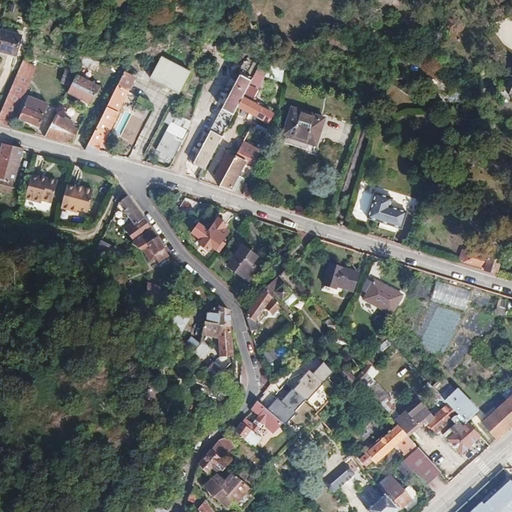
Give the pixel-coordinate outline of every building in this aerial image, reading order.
[(3,34),(0,41),(0,52),(16,59),(24,40),(4,32),(3,34)] [(98,61),(88,56),(85,54),(81,62),(80,63),(94,70),(98,61)] [(246,56),(231,85),(243,91),(257,64),(257,63),(246,56)] [(161,58),(151,79),(159,83),(160,80),(172,86),(171,89),(177,93),(178,93),(188,72),(161,58)] [(268,64),(259,60),(257,64),(243,91),(235,106),(264,123),(269,114),(259,109),(261,106),(251,101),(253,98),(251,97),(268,64)] [(21,61),(0,110),(0,121),(10,124),(14,116),(23,94),(34,67),(21,61)] [(124,72),(117,85),(128,91),(135,78),(124,72)] [(90,103),(99,85),(75,74),(66,92),(90,103)] [(159,83),(171,89),(172,86),(160,80),(159,83)] [(96,153),(98,149),(128,91),(117,85),(85,146),(83,149),(96,153)] [(243,91),(231,85),(224,98),(231,114),(235,106),(243,91)] [(23,94),(14,116),(18,117),(27,96),(23,94)] [(48,104),(27,96),(18,117),(39,126),(48,104)] [(226,124),(231,114),(224,98),(209,128),(217,132),(216,134),(220,136),(226,124)] [(287,108),(277,136),(276,141),(301,149),(302,147),(309,149),(310,147),(320,118),(287,108)] [(72,127),(74,125),(55,114),(44,135),(66,141),(67,138),(72,141),(77,129),(72,127)] [(188,123),(173,115),(164,133),(179,141),(188,123)] [(256,139),(261,142),(265,135),(247,126),(232,157),(220,180),(217,186),(234,192),(240,179),(234,176),(241,161),(250,165),(258,149),(252,146),(256,139)] [(208,130),(191,163),(203,169),(220,136),(216,134),(208,130)] [(170,159),(179,141),(164,133),(155,151),(158,153),(170,159)] [(22,148),(0,143),(0,190),(9,193),(21,151),(22,148)] [(223,152),(212,176),(220,180),(232,157),(223,152)] [(158,153),(156,158),(167,164),(170,159),(158,153)] [(49,203),(55,181),(44,178),(43,181),(35,179),(28,177),(22,198),(38,203),(39,200),(49,203)] [(86,213),(92,191),(82,188),(81,191),(73,188),(65,186),(59,208),(75,212),(76,210),(86,213)] [(359,208),(370,221),(378,196),(364,192),(359,208)] [(125,196),(117,201),(132,221),(134,224),(125,230),(130,236),(132,239),(140,233),(148,227),(125,196)] [(378,196),(370,221),(404,232),(410,215),(393,210),(396,201),(378,196)] [(180,221),(189,224),(194,212),(185,209),(180,221)] [(207,231),(220,240),(226,231),(222,228),(225,223),(217,217),(207,231)] [(124,228),(125,230),(134,224),(132,221),(124,228)] [(152,232),(148,227),(140,233),(146,243),(141,247),(148,260),(153,256),(156,261),(166,254),(152,232)] [(207,231),(198,243),(206,249),(209,245),(214,248),(218,251),(224,243),(220,240),(207,231)] [(128,246),(132,239),(130,236),(123,249),(126,251),(128,246)] [(91,255),(98,258),(105,244),(98,241),(91,255)] [(252,255),(236,245),(224,266),(246,279),(251,271),(245,267),(252,255)] [(480,268),(496,273),(500,261),(468,251),(466,254),(463,253),(461,260),(481,266),(480,268)] [(335,284),(351,289),(357,272),(329,263),(322,284),(334,288),(335,284)] [(290,293),(277,277),(263,291),(278,309),(290,322),(295,318),(281,302),(290,293)] [(361,295),(388,313),(401,294),(387,284),(385,287),(372,279),(361,295)] [(159,286),(145,281),(141,292),(141,293),(164,302),(169,295),(157,291),(159,286)] [(469,291),(436,281),(430,299),(463,310),(469,291)] [(263,291),(244,314),(248,332),(254,330),(258,326),(255,323),(265,310),(273,316),(278,309),(263,291)] [(508,302),(500,299),(496,313),(504,316),(508,302)] [(213,313),(208,313),(207,323),(228,325),(227,310),(218,305),(213,309),(213,313)] [(316,312),(327,324),(331,320),(320,308),(316,312)] [(173,312),(171,325),(183,330),(188,318),(173,312)] [(231,356),(228,325),(207,323),(205,322),(201,337),(212,336),(214,351),(218,350),(218,357),(231,356)] [(180,338),(183,330),(171,325),(170,334),(171,335),(180,338)] [(199,347),(200,345),(191,339),(182,349),(191,356),(199,347)] [(276,357),(268,347),(260,353),(268,363),(276,357)] [(370,365),(376,358),(368,350),(362,355),(370,365)] [(211,366),(206,370),(191,356),(184,364),(220,378),(221,376),(211,366)] [(266,408),(280,421),(283,424),(293,413),(292,411),(300,402),(302,403),(328,374),(320,361),(309,373),(305,370),(295,381),(297,383),(278,403),(274,399),(266,408)] [(361,387),(371,378),(377,372),(370,365),(356,381),(361,387)] [(354,378),(344,368),(339,374),(348,383),(354,378)] [(383,393),(384,392),(371,378),(361,387),(384,413),(390,407),(390,401),(383,393)] [(434,385),(439,396),(450,390),(445,379),(434,385)] [(476,409),(455,388),(443,399),(446,402),(464,420),(476,409)] [(495,439),(511,423),(511,395),(480,424),(495,439)] [(394,423),(405,435),(407,433),(419,422),(422,425),(425,422),(428,424),(426,426),(429,429),(431,428),(434,432),(448,419),(453,423),(441,434),(459,454),(478,436),(464,420),(446,402),(438,408),(431,415),(426,409),(417,399),(397,415),(392,409),(386,414),(394,423)] [(266,408),(255,400),(249,410),(257,416),(255,418),(257,420),(253,424),(244,418),(234,433),(252,448),(261,437),(257,433),(263,425),(272,432),(280,421),(266,408)] [(433,403),(426,409),(431,415),(438,408),(433,403)] [(193,417),(187,428),(198,433),(203,436),(208,427),(214,430),(220,422),(224,411),(207,404),(199,419),(193,417)] [(405,435),(394,423),(356,456),(363,464),(370,458),(374,463),(396,443),(403,460),(396,466),(404,475),(411,470),(424,484),(438,472),(416,448),(405,435)] [(192,449),(198,433),(187,428),(184,434),(179,443),(192,449)] [(192,449),(179,443),(170,460),(182,466),(192,449)] [(215,445),(210,450),(219,458),(223,452),(215,445)] [(198,464),(206,472),(219,458),(210,450),(198,464)] [(435,451),(430,457),(437,463),(442,457),(435,451)] [(324,476),(334,488),(360,466),(349,454),(324,476)] [(182,466),(170,460),(162,474),(174,480),(182,466)] [(496,483),(502,477),(498,472),(491,478),(496,483)] [(230,501),(240,511),(251,499),(245,492),(247,489),(239,481),(234,486),(226,478),(218,487),(210,480),(200,491),(212,503),(214,501),(223,509),(230,501)] [(383,493),(397,508),(408,499),(394,483),(393,484),(391,482),(381,490),(383,493)] [(401,490),(408,499),(414,494),(407,485),(401,490)] [(187,499),(193,501),(197,492),(193,486),(187,499)] [(211,511),(197,492),(193,501),(199,504),(197,508),(199,511),(211,511)] [(155,493),(150,505),(165,510),(166,509),(169,498),(169,497),(155,493)] [(366,508),(368,511),(392,511),(397,508),(383,493),(366,508)] [(511,511),(498,497),(481,511),(511,511)]
